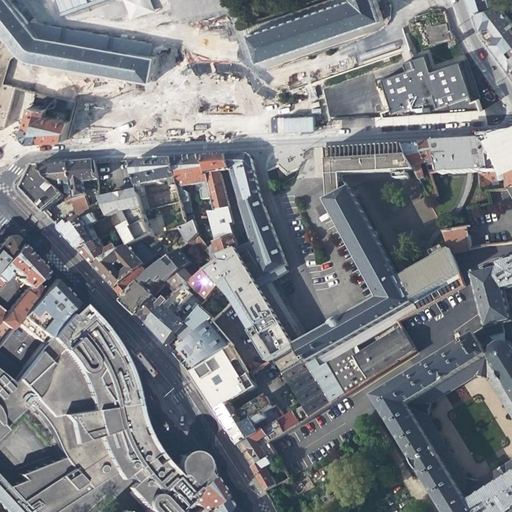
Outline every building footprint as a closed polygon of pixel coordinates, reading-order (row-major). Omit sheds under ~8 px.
[(0,0),(0,125),(6,127),(9,114),(10,113),(17,87),(5,84),(12,61),(22,54),(29,60),(32,61),(36,62),(147,81),(152,81),(156,58),(50,41),(18,0),(0,0)] [(55,0),(60,15),(107,0),(55,0)] [(122,0),(130,20),(154,10),(150,0),(122,0)] [(329,0),(247,29),(249,35),(349,0),(329,0)] [(349,0),(249,35),(259,63),(384,19),(377,0),(349,0)] [(511,29),(511,28),(511,27),(511,22),(509,18),(500,6),(491,8),(488,0),(468,0),(472,9),(473,14),(475,22),(478,28),(480,31),(480,32),(489,30),(491,33),(494,37),(495,54),(503,65),(511,64),(511,29)] [(460,45),(455,35),(449,38),(452,47),(460,45)] [(415,68),(383,79),(392,107),(394,113),(428,102),(426,98),(434,95),(438,107),(472,96),(460,62),(431,72),(427,56),(413,59),(415,68)] [(147,81),(145,97),(164,99),(158,83),(152,81),(147,81)] [(329,90),(328,110),(337,110),(337,114),(345,114),(346,98),(343,98),(344,89),(335,89),(335,90),(329,90)] [(73,110),(75,102),(68,100),(66,108),(73,110)] [(67,114),(32,104),(24,134),(31,142),(41,141),(46,141),(66,140),(71,121),(66,120),(67,114)] [(375,116),(375,126),(459,122),(459,112),(375,116)] [(313,117),(272,118),(272,133),(314,132),(313,117)] [(511,161),(511,139),(503,140),(484,141),(488,173),(502,172),(502,163),(511,161)] [(488,173),(484,141),(460,143),(443,143),(452,165),(453,175),(453,177),(488,173)] [(452,165),(443,143),(439,144),(434,144),(439,162),(442,173),(442,176),(453,175),(452,165)] [(436,175),(442,173),(439,162),(434,144),(429,144),(422,145),(427,164),(432,162),(436,175)] [(427,165),(427,164),(422,145),(412,145),(404,146),(407,159),(414,172),(421,184),(427,181),(424,175),(422,167),(427,165)] [(303,345),(297,349),(308,367),(311,372),(333,407),(347,398),(365,386),(418,354),(404,331),(362,358),(348,365),(354,374),(338,383),(328,365),(322,369),(318,362),(352,342),(414,306),(412,303),(461,278),(453,255),(452,253),(401,280),(352,190),(345,193),(343,177),(414,172),(407,159),(404,146),(329,150),(329,159),(332,200),(328,203),(380,300),(308,343),(303,345)] [(249,155),(228,157),(232,172),(234,183),(248,229),(270,220),(261,199),(253,167),(253,162),(249,155)] [(221,172),(221,173),(226,173),(232,172),(228,157),(222,157),(217,158),(221,172)] [(205,201),(214,199),(208,174),(205,158),(198,159),(181,159),(173,160),(181,195),(183,201),(185,211),(186,215),(194,213),(189,194),(186,193),(184,193),(183,188),(208,184),(208,189),(203,190),(203,193),(205,201)] [(210,158),(205,158),(208,174),(221,172),(217,158),(210,158)] [(173,196),(181,195),(173,160),(150,161),(133,162),(138,191),(141,199),(145,198),(143,188),(172,182),(174,189),(172,193),(173,196)] [(502,172),(506,171),(511,170),(511,161),(502,163),(502,172)] [(78,163),(70,164),(76,202),(86,198),(84,183),(99,182),(95,164),(95,162),(81,163),(78,163)] [(67,197),(64,198),(68,205),(71,204),(76,202),(70,164),(52,166),(42,166),(56,187),(66,186),(67,197)] [(48,212),(64,198),(56,187),(42,166),(37,167),(35,167),(23,190),(25,193),(43,213),(50,219),(52,217),(48,212)] [(221,172),(208,174),(214,199),(216,213),(230,209),(221,173),(221,172)] [(104,212),(99,215),(93,218),(73,228),(68,224),(60,231),(65,236),(77,248),(81,253),(110,238),(120,232),(130,249),(134,247),(154,236),(149,229),(144,213),(141,199),(138,191),(123,194),(102,198),(104,212)] [(67,222),(68,224),(73,228),(93,218),(89,208),(86,198),(76,202),(71,204),(75,211),(77,216),(67,222)] [(147,198),(145,198),(141,199),(144,213),(150,211),(147,198)] [(159,217),(185,211),(183,201),(157,209),(159,217)] [(95,206),(89,208),(93,218),(99,215),(95,206)] [(216,213),(210,213),(217,243),(235,237),(231,226),(234,225),(230,209),(216,213)] [(270,220),(248,229),(249,232),(253,245),(251,246),(244,248),(239,249),(217,256),(219,261),(217,263),(215,265),(207,272),(222,290),(234,304),(270,365),(274,363),(297,349),(262,291),(271,285),(273,284),(289,274),(286,269),(289,268),(270,220)] [(180,229),(189,245),(199,237),(200,236),(196,223),(180,229)] [(453,255),(471,252),(465,229),(443,232),(444,235),(452,253),(453,255)] [(244,248),(251,246),(247,233),(240,235),(244,248)] [(207,250),(209,248),(199,237),(189,245),(192,248),(198,243),(205,252),(207,250)] [(239,249),(235,237),(217,243),(215,244),(209,248),(207,250),(217,263),(219,261),(217,256),(239,249)] [(120,255),(110,238),(81,253),(87,259),(96,269),(120,255)] [(9,258),(20,245),(15,240),(10,240),(4,240),(0,244),(0,256),(5,263),(9,258)] [(12,268),(25,251),(24,250),(23,248),(20,245),(9,258),(5,263),(0,268),(0,281),(0,282),(13,270),(12,268)] [(139,253),(134,247),(130,249),(120,255),(96,269),(102,276),(106,280),(117,291),(143,269),(146,267),(135,255),(139,253)] [(215,265),(217,263),(207,250),(205,252),(215,265)] [(28,253),(25,251),(12,268),(13,270),(21,277),(19,280),(29,290),(35,283),(45,272),(40,266),(38,265),(29,255),(28,253)] [(181,251),(171,260),(184,273),(170,286),(176,292),(163,304),(158,299),(140,316),(149,325),(194,284),(197,282),(198,281),(187,269),(193,264),(181,251)] [(511,511),(511,475),(467,503),(408,407),(487,358),(498,349),(493,342),(505,335),(502,325),(511,323),(511,322),(511,321),(511,312),(509,313),(503,291),(511,288),(511,257),(495,262),(496,267),(470,275),(485,330),(373,398),(443,511),(511,511)] [(167,289),(170,286),(184,273),(171,260),(162,268),(156,272),(135,291),(125,300),(122,303),(131,311),(138,318),(140,316),(158,299),(148,287),(148,286),(154,286),(159,281),(167,289)] [(146,272),(143,269),(117,291),(119,293),(121,295),(123,298),(124,299),(125,300),(135,291),(133,289),(147,276),(146,272)] [(207,272),(198,281),(197,282),(211,300),(222,290),(207,272)] [(42,344),(75,304),(73,302),(71,300),(62,290),(61,289),(52,279),(46,287),(43,291),(38,298),(17,324),(42,344)] [(416,309),(418,314),(427,309),(465,288),(463,282),(416,309)] [(38,286),(35,283),(29,290),(38,298),(43,291),(38,286)] [(196,287),(194,284),(149,325),(158,335),(169,347),(178,335),(188,323),(179,312),(198,294),(194,289),(196,287)] [(262,291),(297,349),(303,345),(308,343),(273,284),(271,285),(262,291)] [(0,326),(3,323),(12,330),(17,324),(38,298),(29,290),(9,315),(0,307),(0,326)] [(0,394),(0,428),(25,405),(32,411),(35,413),(42,420),(46,427),(49,437),(53,444),(61,458),(17,476),(24,480),(6,487),(29,511),(53,511),(147,448),(141,439),(151,430),(153,432),(158,430),(145,416),(133,403),(125,405),(123,394),(121,389),(118,379),(91,402),(77,389),(74,392),(62,382),(99,342),(92,332),(86,326),(91,321),(75,304),(42,344),(10,382),(0,394)] [(205,306),(188,323),(178,335),(182,340),(187,345),(214,322),(222,314),(220,312),(213,315),(205,306)] [(214,322),(187,345),(177,355),(185,365),(194,375),(234,349),(236,348),(214,322)] [(0,343),(1,344),(12,330),(3,323),(0,326),(0,343)] [(0,373),(10,382),(42,344),(17,324),(12,330),(1,344),(0,345),(0,373)] [(107,354),(99,342),(62,382),(74,392),(77,389),(108,356),(107,354)] [(356,349),(352,342),(318,362),(322,369),(328,365),(338,383),(354,374),(348,365),(362,358),(356,349)] [(487,358),(511,398),(511,346),(511,347),(510,344),(506,343),(503,343),(501,345),(498,349),(487,358)] [(257,389),(234,349),(194,375),(210,401),(218,413),(232,405),(257,389)] [(285,380),(288,386),(311,372),(308,367),(297,349),(274,363),(285,380)] [(113,366),(108,356),(77,389),(91,402),(118,379),(117,376),(113,366)] [(302,408),(311,421),(333,407),(311,372),(288,386),(302,408)] [(0,394),(10,382),(0,373),(0,394)] [(239,415),(232,405),(218,413),(224,422),(232,434),(271,410),(273,409),(266,398),(239,415)] [(302,408),(279,422),(287,436),(288,435),(293,432),(297,429),(302,427),(311,421),(302,408)] [(274,415),(271,410),(232,434),(235,440),(239,447),(266,430),(262,423),(274,415)] [(281,440),(287,436),(279,422),(266,430),(239,447),(242,450),(249,461),(255,470),(274,459),(278,456),(271,445),(281,440)] [(191,452),(190,452),(175,466),(176,469),(177,470),(179,474),(175,478),(169,472),(155,486),(166,497),(201,463),(200,461),(198,458),(197,457),(195,454),(193,453),(191,452)] [(190,452),(189,452),(187,452),(183,452),(181,454),(179,455),(177,458),(176,459),(175,462),(175,466),(190,452)] [(277,463),(274,459),(255,470),(260,479),(268,494),(277,488),(279,488),(283,485),(278,477),(276,478),(269,467),(277,463)] [(201,463),(166,497),(177,508),(181,504),(209,474),(206,469),(201,463)] [(161,464),(147,477),(155,486),(169,472),(161,464)] [(212,478),(209,474),(181,504),(185,508),(191,501),(197,509),(194,511),(203,511),(222,494),(219,489),(212,478)] [(142,511),(172,511),(177,508),(166,497),(155,486),(147,477),(129,494),(144,511),(142,511)] [(0,506),(5,511),(29,511),(6,487),(0,480),(0,506)] [(232,511),(228,504),(222,494),(203,511),(232,511)]
